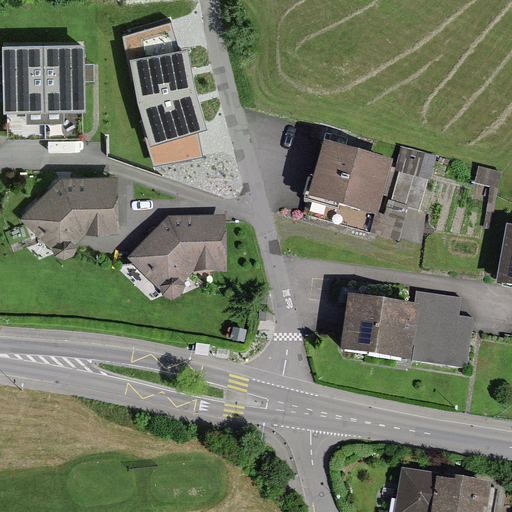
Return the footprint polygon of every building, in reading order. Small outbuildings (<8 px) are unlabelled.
[(46,135),(84,134),(82,41),(44,42),(46,135)] [(8,136),(46,135),(44,42),(6,43),(8,136)] [(158,73),(166,104),(212,92),(205,61),(158,73)] [(212,92),(166,104),(179,152),(225,140),(221,123),(226,122),(220,99),(215,100),(212,92)] [(331,142),(311,214),(373,232),(394,160),(331,142)] [(374,234),(402,242),(408,220),(421,224),(438,157),(404,148),(387,213),(380,211),(374,234)] [(77,237),(87,227),(121,227),(120,174),(64,176),(23,217),(60,254),(69,255),(78,248),(77,237)] [(185,282),(195,272),(230,272),(229,219),(172,221),(132,261),(169,298),(177,299),(186,292),(185,282)] [(511,225),(503,283),(511,284),(511,225)] [(415,306),(354,297),(346,352),(467,369),(474,320),(460,318),(463,301),(417,294),(415,306)] [(436,471),(408,466),(399,511),(476,511),(483,480),(452,474),(451,481),(434,478),(436,471)]
